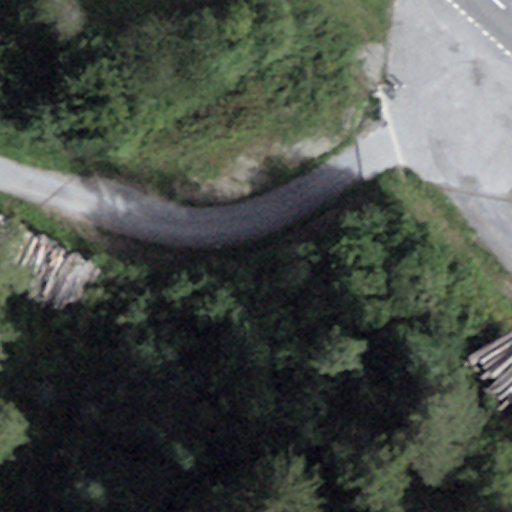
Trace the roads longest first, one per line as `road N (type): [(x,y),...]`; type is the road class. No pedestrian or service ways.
road 1 (track): [(511,35),(415,133),(224,221),(67,198),(0,169)]
road 2 (track): [(415,133),(511,246)]
